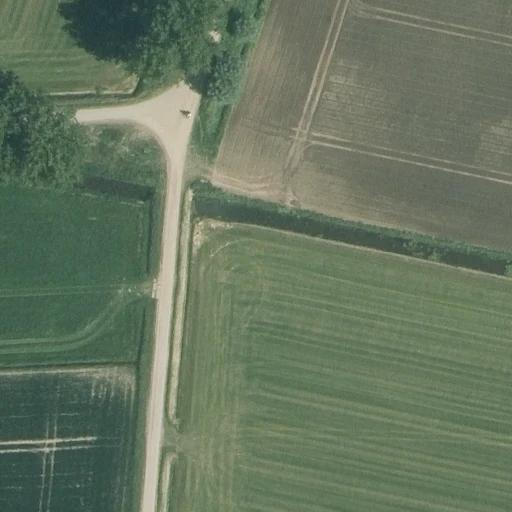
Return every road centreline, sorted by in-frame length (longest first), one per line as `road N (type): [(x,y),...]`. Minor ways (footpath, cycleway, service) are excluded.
road 1 (unclassified): [(150,511),(178,135)]
road 2 (unclassified): [(0,124),(145,114)]
